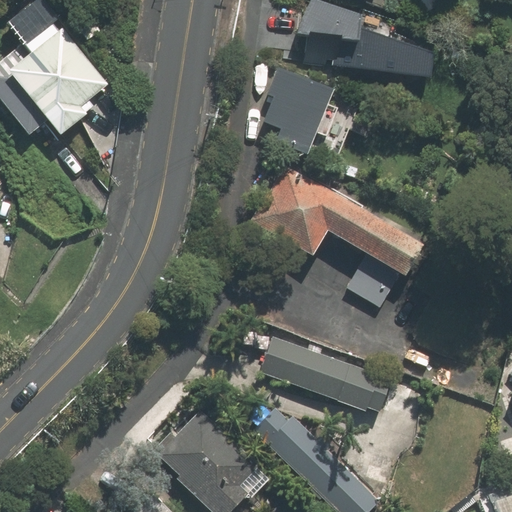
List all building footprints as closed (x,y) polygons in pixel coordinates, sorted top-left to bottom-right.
[(333,9),(314,0),(306,0),(276,61),(319,82),(330,58),(313,50),(333,9)] [(441,4),(437,0),(405,0),(421,20),(441,4)] [(88,10),(70,21),(84,42),(101,31),(88,10)] [(78,109),(107,84),(52,21),(17,51),(23,59),(0,78),(0,81),(54,143),(85,116),(78,109)] [(262,100),(269,103),(258,128),(273,134),(267,148),(299,162),(329,94),(275,70),(262,100)] [(306,263),(321,238),(358,261),(340,290),(379,314),(417,252),(281,167),(245,225),(306,263)] [(362,409),(376,415),(389,380),(270,336),(255,374),(360,413),(362,409)] [(511,511),(511,389),(505,396),(511,403),(511,492),(482,503),(485,511),(511,511)] [(277,400),(248,430),(330,511),(365,511),(378,500),(277,400)] [(195,409),(148,453),(202,511),(230,511),(263,482),(195,409)] [(164,511),(148,495),(131,511),(164,511)]
